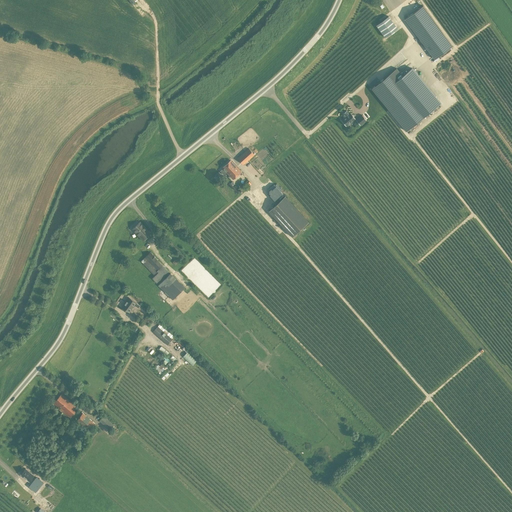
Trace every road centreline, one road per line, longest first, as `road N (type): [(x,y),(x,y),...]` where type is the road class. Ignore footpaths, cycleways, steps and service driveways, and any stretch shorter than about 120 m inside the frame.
road 1 (tertiary): [(0,414),(58,342),(118,209),(279,76),(339,0)]
road 2 (track): [(0,38),(122,74),(158,93)]
